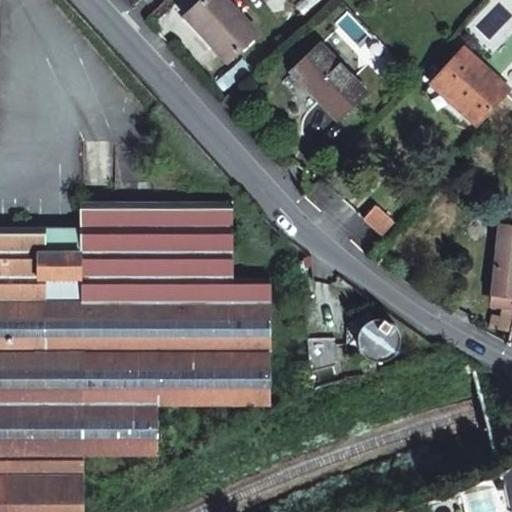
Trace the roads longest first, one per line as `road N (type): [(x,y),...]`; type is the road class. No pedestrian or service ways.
road 1 (unclassified): [(89,0),(277,207),(368,287),(511,372)]
road 2 (unknown): [(0,1),(22,29),(32,96),(21,139),(0,150)]
